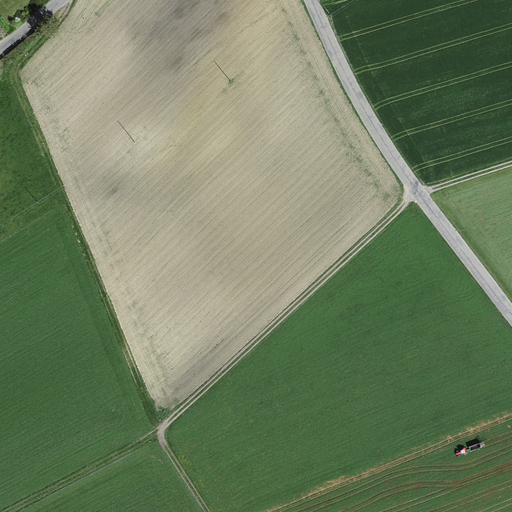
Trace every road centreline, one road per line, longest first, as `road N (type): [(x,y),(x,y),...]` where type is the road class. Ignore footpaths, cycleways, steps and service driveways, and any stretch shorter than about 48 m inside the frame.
road 1 (track): [(208,511),(157,432),(418,192),(511,164)]
road 2 (unclassified): [(511,310),(418,192),(342,73),(310,0)]
